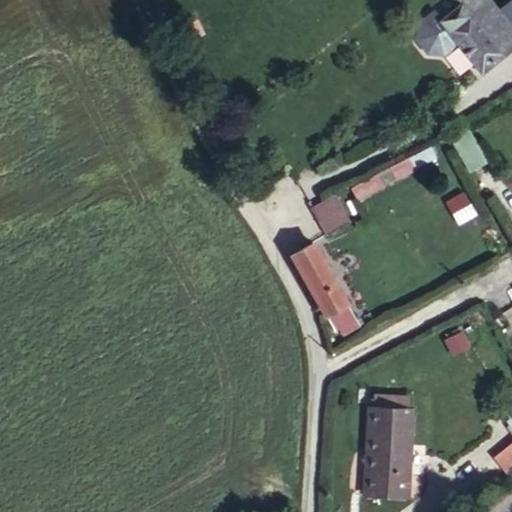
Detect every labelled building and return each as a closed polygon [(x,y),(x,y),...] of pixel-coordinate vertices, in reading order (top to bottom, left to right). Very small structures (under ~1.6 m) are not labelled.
[(468,0),(474,7),(455,21),(450,14),(435,25),(433,39),(440,53),(454,55),(468,45),(491,77),(511,61),(511,53),(509,49),(511,46),(511,14),(501,0),(468,0)] [(406,159),(394,165),(400,179),(413,172),(406,159)] [(394,165),(381,172),(387,184),(400,179),(394,165)] [(381,172),(355,185),(361,197),(387,184),(381,172)] [(355,216),(339,192),(324,199),(315,204),(332,231),(355,216)] [(456,225),(475,216),(464,192),(445,201),(456,225)] [(371,317),(319,239),(296,253),(345,333),(371,317)] [(376,401),(375,413),(410,415),(411,403),(376,401)] [(375,413),(370,413),(367,451),(372,452),(370,478),(410,480),(414,416),(410,415),(375,413)] [(372,452),(367,451),(364,500),(408,503),(410,480),(370,478),(372,452)]
